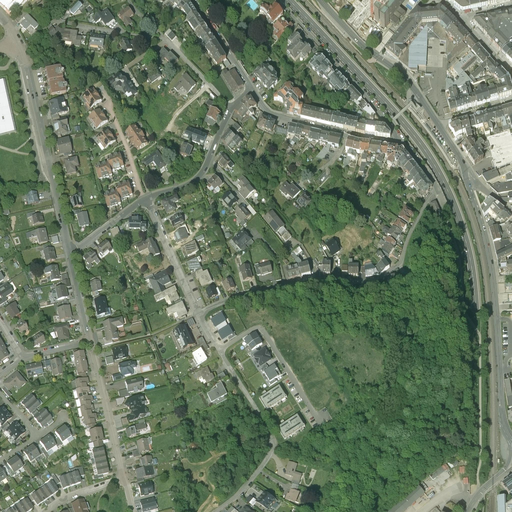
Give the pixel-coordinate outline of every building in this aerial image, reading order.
[(0,0),(0,8),(12,21),(34,0),(0,0)] [(182,9),(190,3),(186,0),(183,0),(178,5),(177,5),(178,8),(180,6),(182,9)] [(347,0),(358,8),(348,20),(358,28),(370,14),(362,8),(364,5),(358,0),(347,0)] [(406,0),(392,16),(396,19),(413,1),(412,0),(406,0)] [(458,0),(454,5),(461,11),(464,12),(470,10),(468,0),(466,1),(464,0),(463,0),(458,0)] [(468,0),(470,10),(472,10),(478,9),(480,8),(477,0),(468,0)] [(477,0),(480,8),(487,7),(485,0),(477,0)] [(82,5),(78,1),(69,11),(73,14),(79,8),(81,6),(82,5)] [(188,16),(196,12),(191,4),(190,4),(190,3),(182,9),(186,14),(184,15),(186,18),(187,17),(188,16)] [(210,18),(214,14),(221,9),(218,4),(215,7),(211,9),(207,12),(208,14),(210,18)] [(281,16),(283,15),(283,13),(281,11),(280,11),(275,6),(270,10),(270,9),(270,8),(269,7),(268,8),(268,7),(267,7),(266,6),(265,6),(264,5),(263,5),(262,5),(261,5),(261,9),(260,9),(260,10),(260,14),(261,13),(263,14),(268,20),(267,21),(271,25),(273,26),(274,25),(273,23),(280,16),(281,16)] [(128,6),(121,10),(117,13),(123,21),(128,17),(133,13),(128,6)] [(107,8),(101,12),(100,11),(92,17),(95,22),(100,18),(105,24),(113,19),(110,14),(107,8)] [(436,12),(421,13),(417,10),(413,15),(406,23),(386,47),(387,48),(387,49),(386,49),(386,50),(411,71),(412,71),(413,65),(418,66),(426,66),(427,41),(427,39),(429,39),(431,37),(434,39),(436,37),(441,42),(446,42),(445,55),(448,58),(470,37),(458,25),(457,23),(449,15),(440,8),(436,12)] [(474,19),(473,22),(488,37),(487,38),(491,44),(492,43),(501,53),(502,52),(510,46),(511,48),(511,11),(501,14),(501,13),(494,15),(486,17),(484,18),(483,18),(483,17),(474,19)] [(196,31),(204,25),(196,12),(188,16),(187,17),(190,21),(189,22),(192,27),(193,27),(196,31)] [(25,30),(30,26),(34,30),(38,26),(26,15),(23,19),(25,20),(20,25),(25,30)] [(285,22),(282,19),(271,29),(274,33),(275,35),(274,36),(278,40),(287,31),(288,31),(293,26),(290,24),(288,26),(285,22)] [(200,39),(200,38),(209,32),(204,25),(196,31),(199,35),(198,35),(198,36),(200,39)] [(292,31),(296,34),(297,35),(303,29),(298,25),(292,31)] [(53,29),(53,30),(48,33),(52,39),(53,39),(52,38),(58,35),(59,28),(58,26),(53,29)] [(81,37),(76,36),(77,31),(59,28),(58,35),(60,35),(59,40),(63,41),(63,40),(75,42),(74,45),(79,46),(79,47),(80,47),(80,43),(81,37)] [(176,37),(171,31),(171,32),(167,35),(172,41),(176,37)] [(206,47),(215,42),(209,32),(200,38),(206,47)] [(104,36),(91,34),(90,42),(98,43),(98,45),(102,46),(103,40),(104,36)] [(297,35),(296,34),(292,38),(292,37),(288,41),(292,45),(287,50),(295,59),(300,54),(304,58),(308,55),(307,54),(311,50),(305,44),(303,46),(300,42),(302,41),(297,35)] [(470,37),(448,58),(447,63),(448,63),(457,54),(458,55),(468,46),(471,49),(472,47),(476,44),(470,37)] [(127,38),(124,39),(124,38),(120,39),(121,41),(119,42),(122,49),(123,49),(124,52),(132,49),(135,48),(133,44),(133,43),(131,39),(128,41),(127,39),(127,38)] [(206,47),(206,48),(210,53),(210,52),(214,59),(217,64),(226,58),(215,42),(206,47)] [(483,51),(476,44),(472,47),(471,49),(473,51),(471,52),(472,53),(476,57),(483,51)] [(502,52),(506,57),(511,53),(511,48),(510,46),(502,52)] [(169,54),(163,48),(158,53),(157,52),(154,55),(160,62),(165,58),(172,65),(178,60),(170,52),(169,54)] [(490,59),(483,51),(476,57),(461,70),(464,74),(466,72),(474,65),(475,66),(479,62),(480,63),(481,63),(483,65),(490,59)] [(476,57),(472,53),(459,64),(454,69),(454,70),(460,77),(460,79),(458,81),(456,79),(455,80),(456,82),(455,84),(453,84),(450,81),(447,81),(445,92),(458,88),(472,85),(473,84),(466,76),(464,74),(461,70),(476,57)] [(321,72),(323,75),(323,76),(324,75),(328,79),(327,80),(328,80),(330,82),(329,83),(336,91),(340,90),(344,93),(347,90),(351,86),(352,86),(351,85),(350,87),(348,85),(349,84),(337,71),(335,73),(330,69),(332,67),(321,55),(319,55),(316,55),(316,57),(313,60),(311,60),(311,62),(311,63),(313,65),(312,66),(319,74),(321,72)] [(225,68),(230,64),(227,59),(222,63),(225,68)] [(497,66),(490,59),(483,65),(471,77),(474,81),(480,75),(481,75),(482,75),(484,73),(483,71),(487,68),(487,69),(488,70),(490,72),(497,66)] [(455,60),(450,65),(448,63),(447,63),(447,71),(456,62),(455,60)] [(151,69),(148,63),(142,67),(146,72),(151,69)] [(265,68),(262,66),(259,70),(257,70),(257,71),(255,73),(257,75),(257,79),(259,79),(260,80),(261,80),(263,82),(263,83),(265,85),(264,86),(268,86),(270,88),(272,86),(273,86),(273,85),(277,81),(275,79),(275,77),(277,76),(274,73),(274,72),(273,72),(272,71),(272,69),(270,69),(268,67),(266,68),(265,68)] [(497,66),(490,72),(489,73),(488,74),(489,76),(491,77),(492,76),(493,78),(501,71),(502,70),(497,66)] [(60,67),(53,68),(53,67),(51,68),(51,69),(44,70),(45,75),(45,77),(46,77),(49,88),(48,89),(48,91),(49,91),(50,96),(57,94),(57,95),(59,94),(66,92),(65,89),(67,84),(64,83),(63,80),(63,81),(62,78),(63,78),(62,75),(63,70),(61,69),(60,67)] [(238,76),(234,70),(228,73),(226,69),(221,72),(228,82),(238,76)] [(157,70),(148,75),(152,82),(158,78),(159,79),(162,77),(157,70)] [(501,71),(493,78),(484,81),(486,86),(495,84),(495,85),(510,81),(501,71)] [(127,80),(125,78),(122,77),(120,74),(118,73),(116,75),(116,76),(113,75),(112,76),(111,76),(105,80),(108,85),(109,84),(112,87),(116,84),(122,85),(125,90),(125,92),(128,96),(136,91),(134,87),(133,87),(128,80),(127,80)] [(188,92),(195,85),(186,75),(179,81),(179,82),(174,87),(177,90),(182,85),(188,92)] [(471,77),(468,75),(466,76),(473,84),(476,83),(474,81),(471,77)] [(134,76),(128,80),(133,87),(134,87),(138,84),(134,76)] [(238,76),(228,82),(233,90),(237,88),(238,89),(242,86),(241,85),(243,84),(238,76)] [(3,81),(0,81),(0,135),(14,132),(7,102),(3,81)] [(511,94),(511,90),(510,81),(495,85),(495,84),(499,99),(511,96),(511,94)] [(293,113),(293,111),(297,112),(297,113),(299,105),(299,103),(300,103),(301,99),(303,97),(300,93),(297,92),(297,91),(294,92),(293,91),(293,92),(292,92),(293,90),(293,89),(291,87),(291,85),(290,84),(284,84),(284,85),(279,90),(278,90),(278,91),(275,93),(274,93),(274,97),(278,97),(281,99),(283,100),(286,103),(284,104),(287,107),(287,109),(289,109),(289,111),(290,111),(293,112),(292,113),(293,113)] [(495,84),(486,86),(486,88),(490,102),(499,99),(495,84)] [(347,90),(344,93),(347,95),(350,98),(355,102),(357,101),(362,97),(352,86),(351,86),(347,90)] [(475,96),(470,97),(470,96),(471,95),(470,91),(468,86),(465,87),(466,89),(470,107),(477,105),(475,96)] [(93,87),(82,95),(86,101),(97,93),(93,87)] [(486,88),(478,90),(478,92),(474,93),(475,96),(477,105),(490,102),(486,88)] [(461,98),(459,98),(458,100),(457,99),(457,97),(456,92),(457,91),(457,89),(452,91),(457,111),(464,109),(461,98)] [(470,107),(466,89),(462,90),(463,96),(465,98),(464,98),(462,97),(461,98),(464,109),(470,107)] [(457,111),(452,91),(448,92),(451,101),(452,102),(450,102),(450,101),(448,102),(449,107),(451,113),(457,111)] [(97,93),(86,101),(90,107),(102,99),(97,93)] [(240,102),(240,103),(248,110),(248,109),(250,111),(252,113),(254,112),(251,107),(253,106),(252,106),(256,104),(251,96),(249,97),(243,101),(240,102)] [(59,100),(48,102),(50,110),(51,110),(52,115),(52,116),(58,114),(65,113),(64,109),(67,108),(65,103),(63,103),(62,99),(63,99),(59,100)] [(204,107),(210,111),(204,120),(213,126),(220,113),(211,107),(214,104),(208,100),(204,107)] [(245,112),(248,110),(240,103),(234,109),(238,113),(242,116),(245,112)] [(300,115),(331,123),(334,114),(320,110),(317,109),(303,105),(300,115)] [(511,107),(502,110),(505,122),(511,120),(511,107)] [(99,109),(88,116),(92,122),(103,114),(99,109)] [(502,110),(493,112),(496,122),(502,120),(501,123),(503,128),(506,127),(505,122),(502,110)] [(493,112),(484,115),(489,132),(492,131),(491,126),(490,125),(490,123),(492,124),(494,124),(494,123),(496,122),(493,112)] [(334,114),(331,123),(343,127),(346,117),(340,115),(340,114),(337,113),(337,114),(334,114)] [(367,123),(365,133),(374,134),(376,125),(376,124),(372,123),(373,114),(372,113),(370,115),(371,116),(368,120),(367,123)] [(103,114),(92,122),(96,128),(108,120),(103,114)] [(264,126),(269,116),(266,115),(262,114),(262,115),(262,114),(260,117),(258,123),(264,126)] [(489,132),(484,115),(473,118),(476,127),(476,128),(483,126),(484,127),(483,129),(485,136),(489,135),(489,132)] [(264,126),(271,129),(272,127),(274,122),(275,120),(274,119),(274,118),(269,116),(264,126)] [(346,117),(343,127),(355,130),(358,120),(352,118),(352,117),(349,116),(349,118),(346,117)] [(473,118),(469,119),(467,119),(473,139),(476,138),(473,129),(472,129),(476,127),(473,118)] [(60,120),(58,121),(53,122),(56,134),(56,135),(61,134),(67,133),(65,126),(67,125),(66,119),(60,120)] [(467,119),(458,122),(461,132),(466,131),(469,142),(471,141),(473,139),(467,119)] [(358,120),(355,130),(365,133),(367,123),(364,122),(365,121),(362,120),(362,121),(358,120)] [(511,120),(505,122),(506,127),(503,128),(504,133),(510,132),(511,130),(511,120)] [(231,126),(236,131),(240,126),(236,121),(231,126)] [(295,134),(297,124),(290,122),(288,127),(287,131),(290,132),(290,134),(287,137),(291,138),(295,134)] [(439,145),(441,144),(431,131),(424,122),(423,123),(430,132),(439,145)] [(458,122),(454,123),(451,124),(449,127),(452,131),(455,136),(458,135),(458,134),(459,134),(460,136),(462,135),(461,134),(462,133),(461,132),(458,122)] [(135,124),(125,131),(130,138),(131,140),(141,133),(139,130),(135,124)] [(287,131),(288,127),(285,126),(276,124),(275,129),(285,132),(286,131),(287,131)] [(301,135),(303,125),(297,124),(295,134),(291,138),(293,140),(294,140),(297,136),(298,136),(298,134),(301,135)] [(309,136),(311,127),(303,125),(301,135),(300,136),(303,137),(304,135),(309,136)] [(391,134),(385,126),(376,125),(374,134),(390,137),(391,134)] [(203,142),(206,135),(188,127),(185,134),(189,135),(188,138),(199,143),(200,140),(203,142)] [(318,140),(319,138),(321,130),(311,127),(309,136),(308,137),(318,140)] [(107,129),(96,137),(100,142),(111,134),(107,129)] [(328,141),(330,132),(321,130),(319,138),(323,139),(322,141),(325,142),(326,140),(328,141)] [(232,133),(230,131),(228,132),(221,139),(226,144),(228,146),(229,147),(231,148),(236,144),(237,145),(242,141),(237,136),(236,137),(232,133)] [(341,136),(330,132),(328,141),(327,142),(330,143),(332,143),(332,144),(334,145),(335,144),(339,145),(341,136)] [(490,137),(486,138),(486,139),(489,147),(491,156),(492,157),(494,157),(495,160),(493,160),(496,170),(505,167),(511,163),(511,139),(511,137),(510,132),(504,133),(495,136),(490,137)] [(144,137),(141,133),(131,140),(133,142),(137,149),(148,143),(144,137)] [(111,134),(100,142),(104,148),(116,140),(111,134)] [(351,156),(355,139),(348,137),(345,148),(350,149),(349,151),(348,151),(346,157),(346,158),(350,159),(351,156)] [(68,139),(57,141),(60,154),(71,151),(68,139)] [(360,152),(363,141),(355,139),(351,156),(354,157),(356,151),(360,152)] [(371,143),(363,141),(360,152),(364,153),(364,155),(363,155),(359,169),(363,170),(366,159),(371,143)] [(469,142),(462,146),(468,156),(484,145),(482,142),(476,146),(475,148),(474,146),(475,144),(473,142),(472,143),(471,141),(469,142)] [(193,146),(184,142),(180,152),(189,156),(188,155),(192,146),(193,147),(193,146)] [(330,143),(327,142),(315,154),(322,156),(323,153),(324,154),(325,151),(326,151),(327,149),(329,149),(330,143)] [(380,155),(382,145),(371,143),(366,159),(368,159),(370,160),(371,156),(370,156),(371,154),(373,154),(372,155),(375,156),(376,155),(380,155)] [(468,156),(474,165),(483,159),(480,154),(489,147),(487,143),(484,145),(468,156)] [(387,156),(389,146),(382,145),(380,155),(376,162),(379,164),(380,164),(381,165),(382,165),(383,162),(381,161),(384,156),(387,156)] [(393,158),(395,147),(389,146),(387,156),(387,158),(389,158),(393,158)] [(398,162),(407,155),(402,148),(395,147),(393,158),(389,158),(387,162),(387,163),(388,163),(392,165),(394,162),(394,160),(396,161),(397,161),(398,162)] [(144,166),(155,159),(157,162),(156,163),(160,169),(167,164),(158,150),(141,161),(144,166)] [(120,152),(106,156),(107,159),(110,169),(114,168),(114,169),(120,167),(120,166),(123,165),(120,152)] [(219,159),(218,160),(224,167),(227,164),(230,168),(234,165),(224,154),(218,158),(219,159)] [(403,170),(413,162),(407,155),(398,162),(401,166),(400,167),(403,170)] [(76,157),(68,159),(68,156),(61,158),(63,168),(65,167),(66,169),(67,174),(75,172),(74,164),(78,163),(76,157)] [(107,161),(95,165),(98,178),(102,177),(102,178),(108,176),(108,175),(112,174),(110,169),(107,159),(107,160),(107,161)] [(410,174),(418,169),(413,162),(403,170),(400,172),(402,175),(405,173),(405,172),(406,171),(410,175),(410,174)] [(496,170),(481,176),(487,184),(505,175),(510,173),(511,176),(511,163),(505,167),(496,170)] [(414,180),(422,174),(418,169),(410,174),(413,178),(412,178),(410,178),(407,180),(404,183),(406,186),(414,180)] [(417,187),(426,180),(422,174),(414,180),(415,183),(414,184),(417,187)] [(215,175),(208,182),(214,189),(218,186),(218,187),(222,183),(215,175)] [(238,184),(242,189),(239,193),(245,199),(247,197),(248,199),(256,192),(252,186),(251,187),(249,186),(250,185),(245,178),(240,182),(238,184)] [(128,180),(115,184),(116,188),(119,197),(122,196),(122,197),(129,195),(129,194),(132,193),(128,180)] [(432,187),(426,180),(417,187),(419,190),(417,192),(421,197),(429,191),(428,190),(432,187)] [(300,189),(292,182),(289,184),(286,181),(279,187),(286,194),(288,192),(292,197),(300,189)] [(511,183),(501,185),(497,183),(490,187),(498,194),(511,191),(511,183)] [(116,189),(103,193),(107,206),(110,205),(111,206),(117,204),(117,203),(120,202),(119,197),(116,188),(115,188),(116,189)] [(36,192),(26,195),(29,205),(38,203),(36,192)] [(305,192),(297,200),(301,204),(302,203),(305,206),(311,200),(308,197),(309,196),(305,192)] [(229,193),(223,199),(228,205),(227,205),(230,208),(237,202),(229,193)] [(176,196),(167,200),(166,199),(162,201),(165,209),(166,208),(168,212),(174,209),(172,205),(174,205),(173,203),(178,200),(176,196)] [(75,198),(70,199),(72,208),(81,206),(79,197),(75,198)] [(487,201),(481,208),(483,213),(484,217),(488,213),(490,211),(490,210),(497,204),(495,203),(490,199),(487,201)] [(441,214),(436,201),(430,204),(436,216),(441,214)] [(504,210),(497,204),(490,210),(490,211),(488,213),(495,219),(497,217),(504,210)] [(247,208),(254,216),(256,213),(250,205),(247,208)] [(244,210),(241,207),(235,212),(239,217),(238,217),(243,222),(245,220),(250,216),(247,212),(246,212),(244,210)] [(412,212),(406,208),(399,218),(408,224),(411,220),(414,216),(411,214),(412,212)] [(504,210),(497,217),(498,218),(500,221),(502,219),(504,221),(507,219),(507,218),(510,215),(508,213),(504,210)] [(80,214),(77,214),(77,215),(80,227),(85,226),(84,225),(85,225),(85,224),(89,223),(86,212),(80,214)] [(284,226),(272,212),(264,218),(276,232),(284,226)] [(325,212),(320,218),(328,225),(333,219),(327,213),(325,212)] [(41,215),(35,216),(35,215),(31,216),(32,217),(33,217),(35,226),(43,223),(41,215)] [(176,216),(170,219),(173,226),(183,222),(180,215),(176,216)] [(141,218),(130,217),(130,220),(128,220),(128,222),(129,222),(129,228),(140,228),(140,230),(145,230),(145,227),(146,227),(146,226),(146,223),(141,223),(141,218)] [(407,227),(398,220),(393,227),(402,234),(407,227)] [(402,234),(393,227),(391,230),(386,226),(384,226),(383,228),(383,230),(388,234),(396,240),(402,234)] [(116,227),(110,229),(113,237),(119,235),(116,227)] [(498,231),(497,227),(496,227),(489,230),(493,243),(499,241),(501,241),(503,240),(503,238),(503,236),(500,237),(499,235),(498,231)] [(44,230),(30,233),(31,238),(31,239),(33,239),(32,237),(37,237),(38,244),(47,242),(46,236),(44,230)] [(176,233),(174,234),(178,242),(187,238),(183,230),(176,233)] [(251,239),(244,231),(240,235),(239,234),(232,240),(237,244),(238,243),(242,248),(245,245),(251,239)] [(287,231),(282,236),(286,241),(291,236),(287,231)] [(339,242),(336,236),(327,242),(326,240),(324,241),(325,243),(333,255),(334,254),(334,253),(339,249),(336,244),(339,242)] [(396,243),(388,237),(387,240),(385,239),(384,241),(394,248),(395,246),(394,245),(396,243)] [(153,243),(151,239),(145,242),(137,246),(139,252),(143,250),(142,249),(147,246),(152,257),(154,256),(159,254),(154,243),(153,243)] [(254,242),(251,239),(245,245),(247,248),(254,242)] [(389,253),(394,248),(384,241),(381,239),(379,242),(382,244),(383,243),(385,244),(382,248),(389,253)] [(97,247),(100,252),(101,252),(102,254),(111,247),(105,240),(97,247)] [(499,241),(493,243),(494,244),(494,248),(496,255),(502,253),(501,248),(499,241)] [(195,242),(182,248),(182,249),(181,249),(184,257),(199,251),(195,242)] [(511,243),(501,248),(502,253),(511,247),(511,243)] [(511,247),(502,253),(496,255),(497,261),(506,257),(511,254),(511,247)] [(53,249),(44,251),(46,262),(55,260),(53,249)] [(91,252),(84,258),(89,265),(94,260),(97,264),(100,262),(97,258),(95,256),(92,251),(91,252)] [(352,257),(348,257),(348,271),(358,272),(358,269),(358,263),(358,260),(352,260),(352,257)] [(389,264),(384,257),(377,262),(383,269),(389,264)] [(197,258),(196,259),(195,258),(190,260),(191,261),(187,263),(191,272),(195,270),(201,268),(199,263),(200,262),(201,261),(200,258),(199,258),(197,259),(197,258)] [(299,265),(301,274),(310,272),(308,262),(301,263),(301,261),(298,258),(296,260),(295,260),(298,264),(299,265)] [(328,259),(322,259),(322,270),(330,270),(330,261),(329,261),(328,259)] [(373,262),(365,263),(365,272),(378,271),(379,272),(383,269),(377,262),(374,265),(373,262)] [(259,265),(261,274),(272,271),(269,263),(259,265)] [(299,265),(286,268),(288,277),(301,274),(299,265)] [(57,266),(44,269),(45,274),(52,274),(52,277),(50,278),(51,282),(60,280),(60,279),(59,279),(58,272),(57,266)] [(249,268),(242,270),(243,275),(243,276),(244,280),(251,278),(249,268)] [(509,273),(499,273),(499,276),(503,276),(511,275),(511,269),(511,268),(509,268),(509,273)] [(396,278),(393,270),(389,272),(389,274),(388,274),(388,273),(386,274),(386,275),(387,278),(388,281),(396,278)] [(153,277),(149,279),(151,282),(153,281),(156,288),(162,286),(161,285),(170,282),(165,271),(153,277)] [(198,275),(196,276),(197,279),(198,278),(200,281),(199,282),(201,286),(212,282),(208,271),(203,273),(198,275)] [(235,288),(231,280),(223,283),(226,290),(227,292),(235,288)] [(62,282),(63,287),(63,289),(65,288),(70,287),(68,281),(62,282)] [(99,281),(95,282),(90,283),(92,292),(91,293),(92,297),(98,296),(98,295),(97,292),(101,291),(99,281)] [(7,285),(0,289),(0,296),(2,299),(5,297),(12,293),(7,285)] [(63,287),(55,289),(56,294),(58,294),(59,300),(67,298),(65,288),(63,289),(63,287)] [(165,291),(164,291),(164,292),(160,294),(159,291),(155,292),(156,295),(154,296),(156,301),(165,296),(164,295),(167,294),(170,302),(179,298),(176,291),(177,291),(175,287),(165,291)] [(215,290),(214,288),(206,291),(210,299),(217,296),(215,290)] [(101,300),(95,301),(96,308),(98,316),(102,315),(102,317),(105,315),(104,311),(107,310),(104,299),(101,300)] [(14,303),(5,309),(12,319),(17,316),(14,310),(17,308),(14,303)] [(181,303),(177,305),(176,305),(176,306),(166,310),(169,315),(177,311),(178,314),(179,313),(181,317),(187,314),(185,309),(184,310),(181,303)] [(64,308),(57,310),(60,320),(71,318),(70,314),(69,314),(67,307),(64,308)] [(217,328),(226,322),(222,315),(217,318),(211,321),(215,328),(217,328)] [(192,318),(186,321),(189,327),(195,324),(192,318)] [(121,319),(102,323),(106,338),(111,337),(112,341),(118,339),(116,335),(115,335),(113,328),(123,326),(121,319)] [(19,325),(17,327),(21,333),(28,329),(24,322),(23,323),(19,325)] [(226,322),(217,328),(219,333),(218,333),(222,341),(228,338),(233,335),(226,322)] [(68,324),(54,328),(55,332),(57,331),(60,340),(69,338),(66,329),(69,329),(68,324)] [(185,326),(175,330),(176,334),(174,335),(176,341),(189,335),(185,326)] [(32,340),(30,341),(34,347),(38,344),(39,345),(45,341),(41,334),(32,340)] [(249,346),(259,339),(256,334),(245,341),(248,346),(249,346)] [(189,335),(176,341),(179,346),(181,345),(183,349),(193,344),(189,335)] [(106,338),(103,339),(105,345),(112,343),(112,341),(111,337),(106,338)] [(202,337),(196,340),(199,346),(206,343),(202,337)] [(259,339),(249,346),(252,351),(255,349),(262,344),(259,339)] [(124,346),(112,349),(114,360),(127,356),(124,346)] [(201,348),(192,354),(195,357),(192,359),(196,365),(207,359),(201,348)] [(0,353),(0,358),(1,361),(8,357),(4,350),(0,353)] [(266,353),(264,350),(260,353),(254,356),(254,357),(256,359),(255,360),(258,364),(259,364),(261,367),(266,363),(271,360),(269,357),(270,357),(267,352),(266,353)] [(74,354),(73,354),(75,361),(84,359),(85,358),(83,352),(81,352),(74,354)] [(59,359),(52,360),(53,366),(54,369),(53,369),(54,374),(62,372),(59,359)] [(75,361),(74,361),(76,367),(86,365),(86,362),(85,362),(84,359),(75,361)] [(130,362),(119,365),(119,368),(119,371),(120,371),(121,373),(121,376),(122,376),(131,374),(131,371),(132,369),(136,368),(134,363),(130,364),(130,362)] [(39,363),(26,366),(28,376),(42,373),(41,368),(40,363),(39,363)] [(86,365),(76,367),(77,374),(79,374),(85,372),(87,372),(86,369),(87,368),(86,365)] [(264,372),(270,382),(275,379),(281,375),(275,365),(269,368),(264,372)] [(207,368),(195,373),(198,378),(203,376),(204,378),(206,378),(208,381),(214,378),(212,374),(211,375),(207,368)] [(226,377),(223,371),(217,375),(220,380),(226,377)] [(17,373),(3,384),(9,390),(17,382),(21,386),(25,383),(17,373)] [(80,380),(75,381),(77,390),(86,388),(85,384),(88,383),(87,378),(80,380)] [(135,380),(131,381),(131,380),(125,382),(127,389),(128,392),(134,391),(133,388),(137,387),(138,390),(143,389),(141,378),(135,379),(135,380)] [(221,383),(216,385),(217,388),(207,393),(209,397),(211,401),(214,400),(213,399),(221,395),(221,397),(227,394),(221,383)] [(267,393),(259,398),(266,410),(287,397),(280,386),(271,391),(272,392),(268,394),(267,393)] [(77,390),(76,390),(78,399),(79,399),(87,397),(86,393),(89,392),(88,387),(86,388),(77,390)] [(127,389),(118,391),(120,398),(124,397),(129,396),(128,392),(127,389)] [(35,401),(31,396),(27,400),(22,404),(26,409),(35,401)] [(87,397),(79,399),(81,408),(90,406),(89,402),(92,401),(91,396),(87,397)] [(143,396),(137,397),(133,398),(128,400),(125,404),(129,407),(130,407),(130,408),(131,408),(131,410),(145,406),(146,406),(146,404),(145,401),(144,401),(143,396)] [(120,398),(115,399),(117,406),(122,405),(125,400),(124,397),(120,398)] [(35,401),(26,409),(30,414),(31,413),(35,409),(39,406),(35,401)] [(81,408),(80,408),(82,417),(83,417),(91,415),(90,411),(93,410),(92,405),(90,406),(81,408)] [(145,406),(131,410),(132,413),(131,414),(130,415),(130,416),(127,417),(127,418),(128,421),(133,420),(134,420),(137,419),(139,416),(140,416),(140,417),(142,418),(144,417),(145,416),(145,414),(146,414),(148,412),(147,410),(145,409),(145,406)] [(35,418),(34,418),(38,423),(47,415),(43,410),(39,414),(35,418)] [(7,413),(0,418),(0,424),(2,426),(6,423),(12,418),(7,413)] [(91,415),(83,417),(86,426),(89,425),(94,424),(93,420),(96,419),(95,414),(91,415)] [(47,415),(38,423),(42,428),(47,423),(51,419),(47,415)] [(286,422),(277,428),(285,439),(305,427),(298,415),(289,420),(290,421),(286,423),(286,422)] [(127,418),(121,419),(122,426),(129,424),(128,421),(127,418)] [(10,427),(6,431),(10,436),(20,428),(16,423),(10,427)] [(145,423),(133,426),(134,428),(126,430),(128,438),(136,436),(136,434),(139,433),(139,431),(146,429),(145,423)] [(68,431),(64,426),(60,429),(67,440),(71,436),(68,431)] [(20,428),(10,436),(15,442),(20,438),(25,433),(20,428)] [(92,430),(89,431),(90,437),(102,434),(100,428),(99,429),(92,430)] [(67,440),(60,429),(55,433),(59,438),(62,443),(67,440)] [(102,434),(90,437),(92,443),(93,442),(102,441),(103,440),(102,434)] [(53,441),(49,436),(44,439),(51,449),(56,446),(53,441)] [(51,449),(44,439),(39,442),(43,448),(47,453),(51,449)] [(146,439),(136,442),(139,450),(139,453),(140,453),(149,451),(146,439)] [(32,446),(28,449),(35,459),(39,456),(34,448),(32,446)] [(40,450),(38,446),(34,448),(39,456),(43,453),(40,450)] [(35,459),(28,449),(23,452),(30,462),(35,459)] [(96,451),(92,452),(93,458),(104,456),(103,450),(96,451)] [(104,456),(93,458),(95,464),(105,462),(104,456)] [(16,457),(11,461),(18,470),(23,467),(20,463),(17,459),(16,457)] [(150,457),(146,458),(145,457),(144,457),(143,459),(141,459),(139,460),(141,469),(151,467),(151,466),(157,465),(157,464),(156,460),(155,460),(151,461),(150,457)] [(18,470),(11,461),(7,464),(11,469),(14,474),(18,470)] [(105,462),(95,464),(96,470),(107,467),(105,462)] [(297,465),(289,462),(287,468),(289,469),(288,471),(287,470),(286,475),(293,477),(298,479),(300,475),(294,473),(297,465)] [(445,466),(430,473),(432,478),(447,471),(445,466)] [(81,468),(75,469),(78,478),(84,476),(82,467),(81,468)] [(107,467),(96,470),(98,476),(102,475),(108,473),(107,467)] [(141,469),(135,470),(136,475),(137,476),(138,479),(142,478),(151,476),(150,472),(152,470),(151,467),(141,469)] [(78,478),(75,469),(69,472),(71,476),(74,486),(80,484),(78,478)] [(71,476),(65,478),(69,488),(74,486),(71,476)] [(298,479),(293,477),(291,483),(294,484),(298,486),(300,480),(298,479)] [(511,511),(511,477),(502,485),(509,495),(510,494),(511,497),(511,501),(507,506),(506,506),(505,498),(498,498),(498,511),(511,511)] [(65,478),(59,480),(63,490),(69,488),(65,478)] [(54,487),(50,481),(45,485),(46,487),(52,496),(57,492),(54,487)] [(151,483),(138,486),(139,489),(141,496),(153,493),(151,483)] [(418,484),(384,511),(400,511),(424,492),(418,484)] [(52,496),(46,487),(44,485),(40,488),(41,490),(41,491),(47,499),(52,496)] [(296,492),(291,490),(289,497),(287,497),(286,502),(295,505),(299,493),(296,492)] [(47,499),(41,491),(36,494),(42,503),(47,499)] [(271,511),(278,503),(264,493),(257,503),(256,504),(257,504),(266,511),(271,511)] [(42,503),(36,494),(31,497),(34,501),(37,506),(42,503)] [(256,504),(257,503),(250,498),(246,502),(253,509),(257,504),(256,504)] [(153,499),(140,503),(142,511),(146,511),(150,511),(156,510),(153,499)] [(29,505),(26,501),(21,504),(26,511),(29,511),(32,510),(29,505)] [(82,501),(71,505),(72,509),(73,511),(87,511),(86,511),(83,505),(82,501)]
